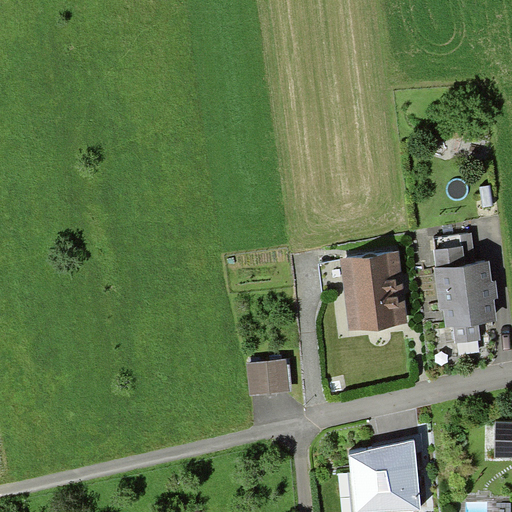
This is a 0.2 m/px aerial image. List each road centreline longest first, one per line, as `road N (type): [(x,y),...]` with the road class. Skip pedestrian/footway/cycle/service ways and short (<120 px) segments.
road 1 (residential): [(0,491),(296,423)]
road 2 (residential): [(296,423),(445,385),(511,377)]
